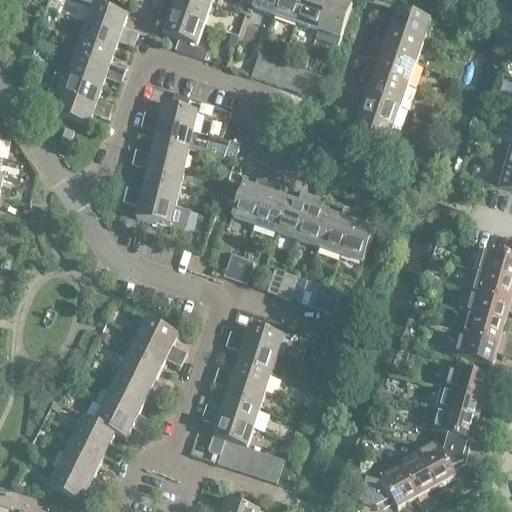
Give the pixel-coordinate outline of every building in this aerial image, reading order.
[(167,0),(165,0),(161,11),(205,27),(213,6),(196,0),(178,0),(177,3),(167,0)] [(257,0),(243,41),(254,45),(264,16),(275,19),(282,0),(257,0)] [(282,0),(275,19),(297,27),(306,0),(282,0)] [(306,0),(297,27),(319,35),(331,0),(306,0)] [(331,0),(319,35),(342,43),(354,8),(343,5),(344,0),(331,0)] [(57,4),(49,2),(46,11),(53,14),(57,4)] [(95,8),(89,27),(138,44),(140,37),(124,31),(128,19),(95,8)] [(161,11),(157,24),(168,28),(164,38),(181,44),(177,54),(205,64),(209,53),(198,49),(205,27),(161,11)] [(384,18),(380,30),(424,46),(431,24),(399,13),(395,22),(384,18)] [(89,27),(82,45),(115,57),(119,45),(135,51),(138,44),(89,27)] [(387,46),(384,55),(416,66),(424,46),(380,30),(376,42),(387,46)] [(82,45),(76,63),(125,81),(127,73),(111,68),(115,57),(82,45)] [(369,61),(365,73),(409,88),(416,66),(384,55),(380,65),(369,61)] [(259,58),(252,80),(262,83),(270,61),(259,58)] [(270,61),(262,83),(273,88),(281,65),(270,61)] [(76,63),(69,82),(102,93),(106,82),(122,88),(125,81),(76,63)] [(281,65),(273,88),(284,91),(292,69),(281,65)] [(292,69),(284,91),(295,95),(303,73),(292,69)] [(303,73),(295,95),(306,99),(314,77),(303,73)] [(371,89),(368,98),(401,110),(409,88),(365,73),(361,86),(371,89)] [(55,77),(49,95),(63,100),(112,117),(115,110),(99,104),(102,93),(69,82),(55,77)] [(314,77),(306,99),(318,103),(326,81),(314,77)] [(354,105),(350,115),(394,130),(401,110),(368,98),(365,108),(354,105)] [(63,100),(56,119),(89,131),(93,119),(109,125),(112,117),(63,100)] [(146,117),(144,124),(194,136),(198,116),(164,108),(161,120),(146,117)] [(394,130),(350,115),(346,129),(356,133),(352,143),(385,155),(394,130)] [(144,124),(142,131),(157,135),(155,146),(189,154),(194,136),(144,124)] [(67,133),(62,147),(71,150),(76,136),(67,133)] [(241,148),(230,144),(224,162),(235,166),(241,148)] [(137,154),(135,161),(185,173),(189,154),(155,146),(152,157),(137,154)] [(470,159),(480,162),(481,156),(472,154),(470,159)] [(135,161),(133,169),(148,172),(146,183),(181,191),(185,173),(135,161)] [(511,170),(506,169),(500,191),(511,194),(511,170)] [(34,179),(28,178),(26,185),(33,186),(34,179)] [(269,184),(257,180),(254,190),(244,187),(232,221),(253,229),(269,184)] [(128,191),(126,199),(176,210),(181,191),(146,183),(143,194),(128,191)] [(282,188),(269,184),(253,229),(276,236),(288,202),(278,199),(282,188)] [(297,206),(288,202),(276,236),(297,244),(312,199),(301,195),(297,206)] [(126,199),(124,206),(139,209),(136,222),(185,234),(190,214),(176,210),(126,199)] [(325,203),(312,199),(297,244),(319,251),(331,217),(321,214),(325,203)] [(341,221),(331,217),(319,251),(340,259),(356,214),(345,210),(341,221)] [(368,218),(356,214),(340,259),(364,267),(375,233),(364,229),(368,218)] [(511,260),(482,252),(476,274),(511,284),(511,260)] [(232,258),(224,280),(234,284),(242,262),(232,258)] [(242,262),(234,284),(247,288),(255,266),(242,262)] [(275,273),(268,296),(290,303),(297,281),(275,273)] [(511,284),(476,274),(470,295),(511,306),(511,284)] [(319,288),(311,310),(321,314),(329,291),(319,288)] [(329,291),(321,314),(333,318),(341,296),(329,291)] [(511,306),(470,295),(464,316),(505,327),(508,316),(511,316),(511,306)] [(470,318),(464,338),(511,351),(511,341),(502,339),(505,327),(464,316),(464,317),(470,318)] [(148,322),(139,340),(186,363),(189,357),(173,349),(180,338),(148,322)] [(232,336),(229,343),(279,359),(285,341),(252,330),(248,341),(232,336)] [(102,335),(99,342),(108,346),(111,339),(102,335)] [(457,336),(451,358),(493,370),(496,357),(511,361),(511,351),(464,338),(457,336)] [(139,340),(130,357),(162,373),(167,363),(182,370),(186,363),(139,340)] [(229,343),(227,350),(243,355),(240,366),(273,377),(279,359),(229,343)] [(130,357),(122,374),(168,398),(171,392),(156,384),(162,373),(130,357)] [(220,372),(217,380),(266,396),(273,377),(240,366),(236,378),(220,372)] [(449,370),(442,391),(502,408),(505,399),(486,394),(489,381),(449,370)] [(122,374),(113,391),(144,407),(149,398),(165,405),(168,398),(122,374)] [(217,380),(215,387),(231,392),(227,403),(260,414),(266,396),(217,380)] [(113,391),(104,409),(151,432),(154,425),(139,418),(144,407),(113,391)] [(442,391),(436,412),(477,424),(481,412),(499,417),(502,408),(442,391)] [(208,409),(205,416),(254,433),(260,414),(227,403),(224,414),(208,409)] [(104,409),(96,426),(127,441),(132,432),(147,439),(151,432),(104,409)] [(477,424),(436,412),(430,434),(448,439),(448,438),(471,445),(490,450),(493,440),(474,435),(477,424)] [(205,416),(203,424),(218,429),(209,455),(222,460),(227,444),(239,448),(248,451),(254,433),(205,416)] [(85,420),(76,437),(122,461),(125,454),(111,447),(116,438),(126,443),(127,441),(96,426),(85,420)] [(76,437),(67,455),(100,471),(105,461),(119,468),(122,461),(76,437)] [(436,443),(416,454),(437,491),(456,480),(451,470),(466,462),(471,445),(448,438),(448,439),(444,451),(439,449),(436,443)] [(239,448),(227,444),(222,460),(219,468),(231,472),(239,448)] [(248,451),(239,448),(231,472),(242,476),(250,452),(248,451)] [(262,456),(250,452),(242,476),(254,480),(262,456)] [(416,454),(397,464),(418,502),(423,511),(434,511),(426,497),(437,491),(416,454)] [(67,455),(59,472),(105,495),(108,489),(94,482),(100,471),(67,455)] [(274,460),(262,456),(254,480),(266,484),(274,460)] [(285,464),(274,460),(266,484),(277,488),(285,464)] [(398,511),(418,502),(397,464),(396,465),(399,470),(380,480),(379,486),(367,483),(360,507),(377,511),(392,503),(397,511),(398,511)] [(59,472),(50,490),(82,506),(87,495),(102,503),(105,495),(59,472)] [(218,511),(211,510),(210,511),(252,511),(226,503),(222,511),(218,511)]
